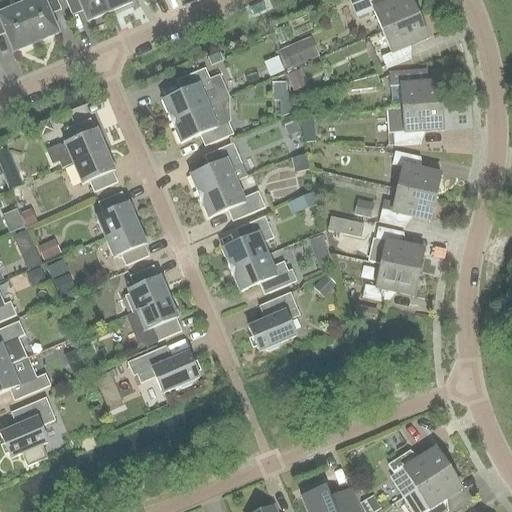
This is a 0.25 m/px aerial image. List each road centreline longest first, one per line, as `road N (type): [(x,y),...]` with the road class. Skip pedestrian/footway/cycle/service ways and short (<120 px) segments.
road 1 (residential): [(468,382),(469,257),(492,179),(495,94),(468,0)]
road 2 (residential): [(151,511),(468,382)]
road 3 (residential): [(240,362),(119,60)]
road 4 (residential): [(119,60),(248,0)]
road 5 (residential): [(0,111),(119,60)]
